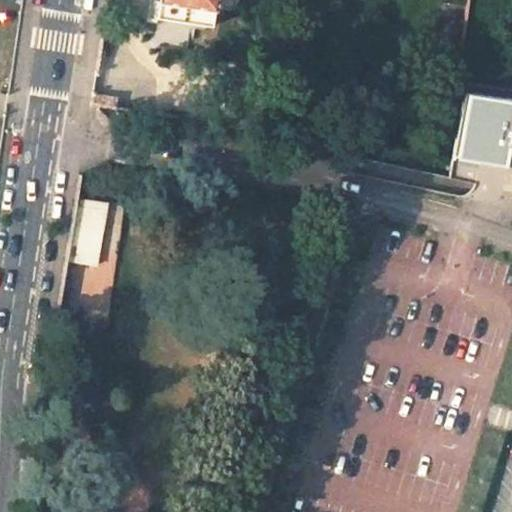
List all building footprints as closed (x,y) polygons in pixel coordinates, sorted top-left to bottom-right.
[(215,0),(159,0),(160,0),(159,0),(154,0),(151,16),(146,15),(145,22),(156,23),(157,17),(212,26),(214,8),(215,0)] [(219,122),(245,126),(255,128),(264,73),(252,71),(235,68),(234,74),(226,74),(219,122)] [(511,89),(466,82),(453,155),(511,164),(511,89)] [(125,98),(94,94),(93,101),(124,106),(125,98)] [(79,198),(68,262),(96,266),(107,203),(79,198)]
